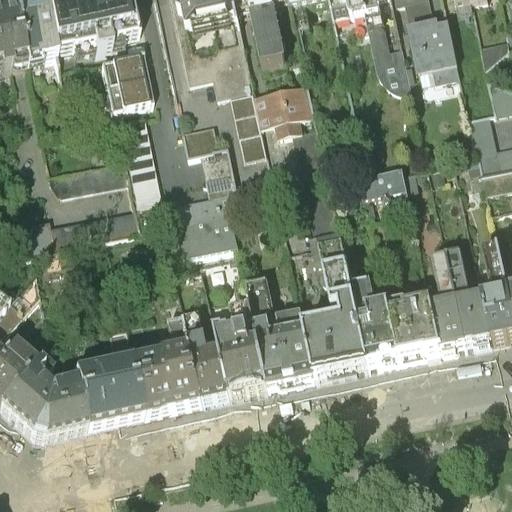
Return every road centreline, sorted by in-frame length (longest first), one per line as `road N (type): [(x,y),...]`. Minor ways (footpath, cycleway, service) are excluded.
road 1 (residential): [(18,478),(63,490),(511,394)]
road 2 (unknown): [(146,0),(184,192)]
